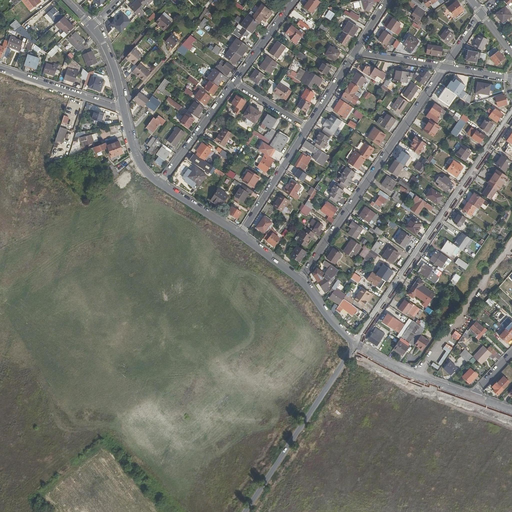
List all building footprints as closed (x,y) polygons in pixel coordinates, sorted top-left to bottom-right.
[(311,0),(309,0),(304,7),(312,13),(318,4),(311,0)] [(374,3),(373,0),(363,0),(362,0),(365,10),(365,11),(370,10),(374,3)] [(413,8),(416,5),(409,0),(407,4),(413,8)] [(416,0),(409,0),(416,5),(418,6),(425,11),(426,8),(422,5),(422,4),(416,0)] [(129,8),(139,18),(144,13),(140,9),(143,6),(137,1),(129,8)] [(457,1),(448,8),(455,17),(464,10),(457,1)] [(210,14),(215,7),(212,5),(208,10),(205,15),(213,21),(215,17),(210,14)] [(255,14),(253,13),(249,17),(252,19),(257,23),(259,24),(262,20),(265,22),(271,12),(262,5),(255,14)] [(420,20),(426,11),(425,11),(418,6),(412,15),(415,18),(413,21),(418,24),(421,21),(420,20)] [(503,23),(511,15),(511,10),(508,6),(497,15),(503,23)] [(44,17),(54,27),(55,25),(63,18),(54,8),(44,17)] [(206,8),(199,20),(200,22),(203,18),(205,15),(208,10),(206,8)] [(105,20),(119,33),(130,21),(116,9),(105,20)] [(333,13),(327,9),(323,15),(330,20),(332,17),(331,17),(333,13)] [(311,26),(314,22),(293,10),(290,15),(299,20),(296,25),(307,31),(310,26),(311,26)] [(162,15),(171,23),(174,20),(165,12),(162,15)] [(367,23),(349,12),(347,15),(365,26),(367,23)] [(154,13),(145,24),(147,26),(156,16),(154,13)] [(162,15),(156,22),(160,25),(162,27),(161,28),(164,31),(171,23),(162,15)] [(237,18),(235,22),(239,25),(250,33),(255,27),(256,28),(259,24),(257,23),(252,19),(249,17),(248,16),(243,22),(237,18)] [(433,19),(429,16),(421,27),(422,28),(426,31),(433,19)] [(6,17),(3,21),(15,29),(18,25),(6,17)] [(65,32),(67,35),(74,29),(69,23),(64,17),(63,18),(55,25),(61,31),(62,29),(65,32)] [(208,20),(203,18),(200,22),(198,26),(202,29),(208,20)] [(389,24),(387,28),(395,34),(401,24),(393,18),(389,24)] [(349,22),(343,31),(352,37),(358,28),(349,22)] [(328,28),(321,24),(318,30),(324,34),(328,28)] [(246,40),(251,33),(250,33),(239,25),(235,30),(236,31),(233,34),(243,41),(245,38),(246,40)] [(291,26),(286,34),(292,38),(291,40),(296,44),(301,37),(304,39),(307,35),(303,33),(302,34),(291,26)] [(386,46),(392,37),(382,29),(379,33),(381,34),(382,35),(381,37),(378,40),(386,46)] [(446,30),(440,37),(447,43),(453,35),(446,30)] [(345,46),(351,37),(343,32),(341,34),(342,35),(338,42),(345,46)] [(68,41),(79,52),(80,52),(86,45),(87,44),(76,33),(68,41)] [(173,48),(179,41),(172,34),(165,42),(168,45),(169,44),(173,48)] [(194,42),(196,39),(191,35),(182,45),(189,51),(193,46),(190,45),(193,41),(194,42)] [(410,35),(404,44),(413,51),(419,42),(410,35)] [(479,35),(473,47),(482,51),(488,40),(479,35)] [(7,47),(23,53),(28,40),(24,37),(22,43),(10,39),(9,42),(7,47)] [(241,57),(248,47),(238,39),(231,50),(240,57),(241,57)] [(5,48),(7,48),(7,47),(9,42),(5,41),(4,47),(0,46),(0,47),(0,57),(0,58),(0,57),(0,63),(1,64),(3,59),(1,58),(5,48)] [(277,59),(286,48),(278,42),(269,53),(277,59)] [(86,45),(80,52),(82,54),(89,48),(86,45)] [(428,45),(427,54),(441,57),(442,47),(428,45)] [(61,53),(63,51),(57,46),(48,54),(51,57),(58,50),(61,53)] [(331,47),(325,55),(335,61),(340,53),(331,47)] [(504,59),(495,47),(487,53),(496,65),(504,59)] [(127,57),(132,61),(135,64),(143,56),(134,48),(127,57)] [(235,64),(240,57),(231,50),(230,49),(224,57),(235,64)] [(468,51),(467,61),(476,62),(478,53),(468,51)] [(97,63),(92,52),(83,56),(88,67),(97,63)] [(304,62),(307,57),(300,52),(297,57),(304,62)] [(28,56),(25,65),(36,69),(39,59),(28,56)] [(269,75),(277,64),(268,57),(260,68),(269,75)] [(216,68),(227,76),(233,67),(222,60),(216,68)] [(324,62),(319,71),(326,75),(332,67),(324,62)] [(53,66),(47,64),(44,73),(54,76),(58,65),(54,64),(53,66)] [(136,74),(140,78),(144,81),(150,74),(139,64),(132,72),(135,75),(136,74)] [(360,65),(358,69),(375,80),(377,76),(382,79),(386,73),(382,71),(376,67),(375,68),(371,66),(370,67),(367,65),(365,68),(360,65)] [(203,75),(207,77),(212,68),(208,66),(203,75)] [(217,86),(225,76),(214,69),(207,79),(210,81),(217,86)] [(257,84),(264,75),(256,70),(250,78),(257,84)] [(289,70),(287,74),(294,78),(295,79),(297,75),(289,70)] [(74,73),(67,71),(65,80),(74,83),(78,72),(74,71),(74,73)] [(394,80),(409,83),(409,82),(410,81),(415,73),(413,73),(413,74),(396,71),(394,80)] [(420,74),(416,80),(421,83),(424,79),(426,81),(430,74),(426,71),(424,74),(421,73),(420,74)] [(420,74),(416,72),(415,73),(410,81),(414,83),(416,80),(420,74)] [(306,73),(300,82),(311,88),(314,83),(319,86),(323,80),(312,73),(311,75),(306,73)] [(352,81),(361,87),(366,79),(357,73),(355,76),(356,77),(355,79),(354,78),(352,81)] [(189,76),(187,80),(196,86),(198,83),(189,76)] [(92,77),(89,88),(101,92),(104,81),(92,77)] [(391,91),(396,83),(387,78),(383,85),(390,90),(391,91)] [(162,92),(169,82),(164,79),(157,89),(162,92)] [(453,82),(450,87),(460,94),(465,86),(455,79),(453,82)] [(268,92),(271,94),(273,92),(277,85),(270,80),(268,82),(272,85),(268,92)] [(210,81),(206,86),(204,88),(213,95),(218,87),(217,86),(210,81)] [(351,82),(341,99),(348,104),(349,105),(351,102),(350,101),(354,95),(357,91),(359,88),(351,82)] [(418,88),(409,82),(409,83),(402,93),(404,94),(403,96),(410,100),(418,88)] [(273,92),(283,99),(288,90),(278,83),(277,85),(273,92)] [(477,83),(476,93),(489,95),(490,85),(477,83)] [(383,85),(380,89),(387,94),(390,90),(383,85)] [(206,104),(211,97),(200,90),(196,86),(194,89),(198,93),(195,96),(206,104)] [(314,94),(306,90),(301,98),(302,98),(309,102),(314,94)] [(366,91),(362,97),(367,100),(371,94),(366,91)] [(446,105),(449,101),(452,96),(445,92),(443,95),(442,95),(438,100),(446,105)] [(149,100),(139,93),(135,98),(133,99),(144,107),(145,105),(149,100)] [(354,95),(350,101),(351,102),(355,104),(358,98),(357,97),(354,95)] [(240,110),(245,102),(236,96),(231,104),(237,107),(234,112),(237,114),(240,110)] [(400,114),(408,102),(400,96),(391,108),(400,114)] [(504,96),(496,98),(498,107),(507,105),(504,96)] [(160,103),(151,97),(149,100),(145,105),(154,111),(160,103)] [(179,110),(182,107),(178,104),(168,97),(166,100),(169,102),(169,103),(179,110)] [(311,104),(309,102),(302,98),(297,107),(305,112),(307,109),(308,110),(311,104)] [(342,115),(348,104),(341,99),(334,110),(342,115)] [(195,117),(202,107),(196,102),(188,112),(195,117)] [(435,104),(426,117),(431,120),(436,123),(439,118),(438,117),(441,113),(443,114),(446,111),(435,104)] [(246,118),(252,121),(255,123),(261,113),(250,107),(244,116),(246,118)] [(494,109),(489,117),(497,122),(502,114),(494,109)] [(355,110),(352,115),(360,119),(363,114),(355,110)] [(101,122),(104,114),(95,111),(92,119),(101,122)] [(187,113),(180,122),(188,128),(195,119),(187,113)] [(388,114),(380,125),(389,131),(396,120),(388,114)] [(325,127),(323,130),(332,136),(334,133),(335,133),(342,122),(333,115),(329,120),(328,122),(326,121),(323,126),(325,127)] [(156,120),(153,118),(146,127),(153,132),(159,123),(162,125),(165,121),(159,116),(156,120)] [(267,116),(263,123),(271,128),(276,121),(267,116)] [(252,121),(246,118),(244,122),(249,126),(252,121)] [(459,133),(466,123),(460,119),(458,122),(453,129),(459,133)] [(487,133),(489,134),(495,125),(493,124),(486,119),(480,128),(487,133)] [(433,137),(440,126),(436,123),(431,120),(424,131),(433,137)] [(177,127),(167,141),(175,146),(185,133),(177,127)] [(383,139),(386,135),(375,128),(368,138),(378,145),(383,139)] [(219,136),(216,141),(224,146),(232,134),(230,132),(225,129),(220,136),(219,136)] [(456,137),(459,133),(453,129),(450,133),(456,137)] [(266,134),(264,137),(270,140),(275,132),(271,130),(268,135),(266,134)] [(316,143),(314,146),(323,151),(328,144),(327,143),(332,136),(323,130),(322,133),(320,132),(317,137),(318,138),(315,142),(316,143)] [(480,143),(485,136),(477,130),(472,137),(480,143)] [(262,140),(264,137),(254,131),(252,134),(262,140)] [(287,138),(287,137),(279,131),(269,147),(278,152),(286,139),(287,138)] [(86,146),(87,150),(90,149),(100,145),(99,141),(94,142),(92,135),(80,138),(83,148),(86,146)] [(415,137),(412,141),(413,142),(414,143),(412,146),(410,149),(419,155),(426,144),(415,137)] [(124,154),(118,138),(105,143),(107,149),(111,159),(118,156),(119,156),(124,154)] [(287,138),(286,139),(278,152),(279,153),(288,139),(287,138)] [(157,144),(159,142),(156,139),(154,142),(150,147),(147,152),(150,154),(157,144)] [(162,148),(169,153),(171,151),(160,143),(159,142),(157,144),(162,148)] [(368,160),(370,156),(369,155),(373,148),(365,142),(358,153),(365,158),(367,159),(368,160)] [(408,148),(400,142),(398,146),(406,151),(408,148)] [(455,153),(462,145),(458,142),(452,151),(455,153)] [(90,149),(93,154),(96,153),(107,149),(105,143),(100,145),(90,149)] [(201,143),(196,152),(201,155),(206,158),(212,150),(211,149),(212,147),(209,145),(207,147),(201,143)] [(316,154),(313,159),(316,161),(320,163),(326,154),(311,145),(308,149),(316,154)] [(462,146),(456,154),(465,160),(471,152),(462,146)] [(169,153),(162,148),(157,155),(164,160),(169,153)] [(359,170),(361,167),(360,166),(365,158),(358,153),(356,151),(348,163),(359,170)] [(97,166),(101,164),(97,154),(96,154),(96,153),(93,154),(97,166)] [(189,160),(209,173),(213,167),(199,158),(194,155),(193,154),(189,160)] [(274,160),(265,154),(258,164),(257,167),(259,168),(266,172),(274,160)] [(302,154),(293,168),(298,171),(300,169),(307,157),(302,154)] [(307,157),(300,169),(303,171),(306,165),(307,165),(311,160),(312,158),(308,156),(307,157)] [(504,171),(510,161),(502,156),(496,165),(504,171)] [(396,176),(404,166),(395,160),(388,171),(396,176)] [(419,161),(414,168),(422,173),(429,163),(424,160),(421,163),(419,161)] [(112,181),(118,174),(114,167),(109,161),(101,164),(104,170),(112,181)] [(454,161),(448,170),(456,176),(462,167),(454,161)] [(195,167),(191,171),(187,177),(195,184),(199,186),(206,176),(195,167)] [(213,170),(222,176),(224,173),(214,167),(213,170)] [(354,175),(355,173),(347,167),(337,182),(339,184),(345,188),(346,189),(348,186),(349,187),(353,182),(352,181),(355,176),(354,175)] [(187,177),(191,171),(189,169),(183,178),(194,186),(195,184),(187,177)] [(497,190),(507,176),(497,169),(487,183),(488,184),(497,189),(497,190)] [(235,175),(228,170),(225,174),(233,179),(235,175)] [(249,171),(243,181),(253,187),(259,177),(249,171)] [(390,191),(397,182),(388,176),(381,185),(390,191)] [(401,179),(398,183),(410,192),(419,179),(418,179),(416,177),(415,176),(409,185),(401,179)] [(443,177),(442,179),(439,177),(436,181),(439,184),(438,186),(446,192),(452,184),(443,177)] [(314,178),(309,186),(312,187),(315,189),(317,187),(320,182),(314,178)] [(286,188),(285,187),(283,191),(296,199),(299,196),(295,194),(300,186),(291,180),(288,185),(286,188)] [(251,195),(253,192),(242,184),(240,188),(234,196),(243,202),(248,193),(251,195)] [(332,197),(330,199),(336,204),(338,201),(339,202),(342,197),(341,196),(345,191),(343,191),(345,188),(339,184),(337,186),(335,185),(331,190),(332,190),(329,195),(332,197)] [(490,199),(497,189),(488,184),(482,194),(490,199)] [(399,190),(408,195),(410,192),(401,187),(399,190)] [(215,203),(221,207),(228,196),(218,189),(210,200),(215,203)] [(310,203),(318,191),(317,191),(315,189),(311,196),(305,205),(311,209),(314,205),(310,203)] [(431,189),(426,196),(437,204),(442,197),(431,189)] [(382,209),(390,198),(380,190),(377,194),(380,196),(375,203),(373,206),(379,211),(381,208),(382,209)] [(393,196),(399,200),(402,195),(397,191),(393,196)] [(413,200),(416,196),(410,192),(408,195),(405,199),(408,201),(410,198),(413,200)] [(474,193),(468,202),(476,207),(478,209),(484,200),(474,193)] [(280,195),(273,206),(281,211),(288,200),(280,195)] [(403,202),(399,200),(393,196),(392,198),(401,205),(403,203),(403,202)] [(430,210),(433,207),(416,196),(413,200),(412,203),(415,205),(412,209),(411,209),(412,210),(418,214),(423,206),(430,210)] [(329,216),(327,220),(332,224),(335,220),(331,218),(337,209),(327,202),(325,205),(323,204),(322,206),(323,207),(321,211),(329,216)] [(473,212),(476,207),(468,202),(463,210),(470,215),(473,212)] [(411,209),(412,209),(403,203),(401,205),(401,206),(410,213),(412,210),(411,209)] [(301,211),(307,215),(311,209),(305,205),(301,211)] [(232,207),(228,213),(237,219),(241,212),(232,207)] [(371,220),(375,214),(365,207),(359,216),(368,223),(371,220)] [(460,226),(466,218),(459,213),(453,221),(460,226)] [(381,218),(389,223),(391,220),(383,215),(381,218)] [(420,227),(422,224),(412,217),(405,227),(416,235),(421,228),(420,227)] [(264,218),(257,228),(264,233),(271,223),(264,218)] [(313,220),(309,225),(315,228),(318,223),(313,220)] [(315,228),(313,231),(319,236),(323,231),(320,230),(323,226),(318,223),(315,228)] [(351,229),(348,234),(356,239),(363,229),(355,224),(351,229)] [(376,227),(374,230),(381,235),(383,232),(376,227)] [(275,230),(271,228),(263,238),(274,246),(279,239),(272,233),(275,230)] [(306,228),(305,230),(304,231),(301,229),(297,236),(300,237),(297,242),(305,247),(310,241),(309,240),(311,237),(312,237),(315,234),(306,228)] [(369,231),(379,238),(381,235),(374,230),(371,228),(369,231)] [(402,232),(395,241),(404,247),(411,238),(402,232)] [(462,250),(470,238),(462,232),(457,239),(457,238),(453,244),(456,246),(462,250)] [(351,240),(343,252),(353,258),(361,247),(351,240)] [(450,256),(456,246),(453,244),(448,240),(442,250),(450,256)] [(381,244),(376,241),(371,250),(378,254),(380,250),(378,249),(381,244)] [(299,262),(306,252),(297,246),(291,256),(299,262)] [(366,246),(361,253),(366,257),(368,254),(371,250),(366,246)] [(388,247),(381,257),(393,265),(400,255),(388,247)] [(333,249),(327,258),(335,264),(341,255),(333,249)] [(375,259),(378,254),(371,250),(368,254),(375,259)] [(441,267),(448,257),(441,253),(440,255),(435,252),(430,259),(441,267)] [(458,258),(455,263),(465,270),(468,265),(458,258)] [(335,275),(339,270),(325,261),(323,264),(329,268),(325,273),(328,275),(328,276),(317,268),(316,268),(315,270),(313,274),(313,275),(315,279),(317,282),(323,290),(325,293),(330,289),(329,287),(330,286),(328,283),(329,281),(331,283),(334,279),(332,278),(335,275)] [(435,271),(437,268),(427,261),(425,264),(433,269),(435,271)] [(381,264),(375,272),(387,281),(393,272),(381,264)] [(433,269),(425,264),(420,272),(427,277),(431,272),(433,269)] [(439,278),(431,272),(427,277),(436,283),(439,278)] [(381,279),(372,273),(367,280),(376,286),(381,279)] [(361,280),(353,275),(351,278),(355,281),(358,284),(361,280)] [(428,297),(432,291),(423,285),(424,282),(423,281),(418,278),(412,286),(428,297)] [(329,298),(339,304),(343,298),(345,296),(336,289),(339,284),(336,282),(331,289),(332,289),(330,292),(332,293),(329,298)] [(425,301),(428,297),(412,286),(407,294),(414,298),(416,295),(425,301)] [(370,294),(362,288),(354,300),(363,305),(364,302),(366,300),(368,302),(373,295),(370,294)] [(350,303),(353,300),(349,297),(351,293),(348,291),(345,296),(343,298),(350,303)] [(491,307),(494,302),(489,297),(485,302),(491,307)] [(356,309),(357,308),(350,303),(343,298),(339,304),(336,309),(340,312),(342,308),(352,315),(356,309)] [(411,305),(404,300),(398,309),(405,313),(411,305)] [(428,308),(425,311),(432,316),(435,312),(428,308)] [(396,325),(398,321),(388,314),(383,322),(397,332),(399,328),(396,325)] [(409,344),(413,346),(425,329),(412,321),(400,339),(393,349),(398,352),(399,350),(404,353),(408,347),(409,344)] [(476,322),(474,324),(473,324),(468,330),(474,336),(475,335),(476,336),(484,328),(476,322)] [(377,346),(375,349),(378,351),(382,344),(380,342),(385,334),(376,328),(372,334),(370,334),(367,339),(377,346)] [(506,343),(511,336),(511,335),(505,329),(499,336),(506,343)] [(473,357),(483,346),(466,330),(465,332),(469,335),(466,338),(465,338),(461,342),(466,347),(464,349),(473,356),(473,357)] [(455,331),(451,336),(457,340),(461,335),(455,331)] [(442,349),(445,351),(437,364),(441,366),(452,348),(446,344),(442,349)] [(459,355),(467,362),(473,356),(464,349),(460,345),(458,347),(462,352),(459,355)] [(489,354),(490,352),(483,346),(473,357),(481,364),(489,356),(490,355),(489,354)] [(457,368),(451,362),(444,369),(450,375),(457,368)] [(477,375),(470,368),(462,377),(469,383),(477,375)] [(496,382),(492,387),(495,389),(493,391),(497,395),(503,389),(496,382)]
